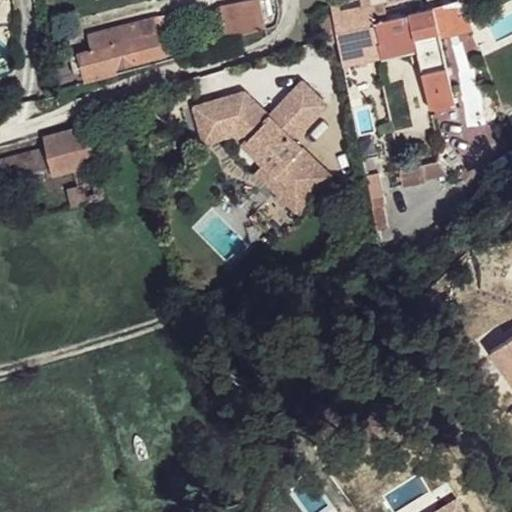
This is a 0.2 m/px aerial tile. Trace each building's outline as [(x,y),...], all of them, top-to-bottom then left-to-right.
[(418,0),(410,0),(392,7),(394,16),(420,6),(418,0)] [(266,11),(226,18),(232,49),(272,42),(266,11)] [(388,16),(374,19),(376,33),(380,31),(386,55),(382,56),(385,68),(386,71),(421,62),(435,120),(459,114),(436,20),(392,30),(388,16)] [(374,19),(339,29),(344,55),(349,77),(349,79),(385,68),(382,56),(386,55),(380,31),(376,33),(374,19)] [(94,46),(99,62),(83,66),(91,95),(123,86),(122,81),(175,67),(165,28),(94,46)] [(325,32),(330,58),(344,55),(339,29),(325,32)] [(249,101),(200,116),(207,140),(243,129),(257,143),(249,151),(249,152),(269,171),(281,183),(290,174),(319,201),(336,183),(298,147),(330,114),(307,91),(273,124),(249,101)] [(243,129),(207,140),(210,151),(232,144),(239,142),(249,151),(257,143),(243,129)] [(58,180),(60,187),(86,181),(102,176),(92,139),(50,150),(52,159),(58,180)] [(52,159),(28,165),(33,187),(58,180),(52,159)] [(28,165),(0,172),(0,201),(35,192),(33,187),(28,165)] [(302,219),(319,201),(290,174),(281,183),(269,171),(261,180),(302,219)] [(110,210),(102,176),(86,181),(90,198),(73,202),(78,218),(110,210)] [(385,182),(373,185),(380,216),(392,213),(385,182)]
